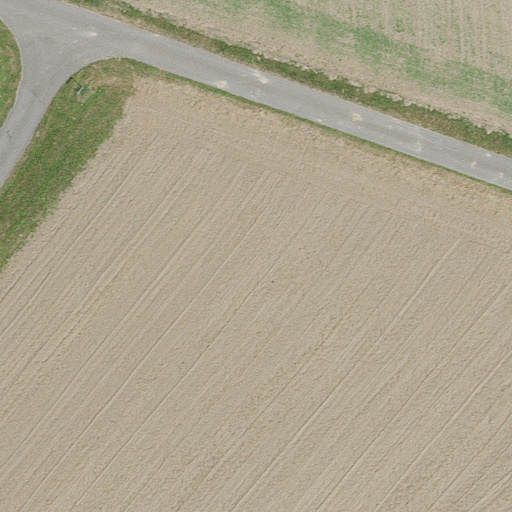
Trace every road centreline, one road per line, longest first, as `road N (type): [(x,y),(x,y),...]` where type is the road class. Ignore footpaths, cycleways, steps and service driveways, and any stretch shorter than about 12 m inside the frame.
road 1 (unclassified): [(511,180),(62,28)]
road 2 (unclassified): [(0,135),(62,28)]
